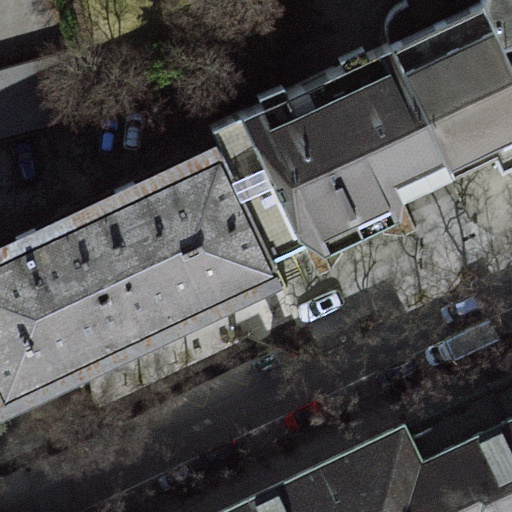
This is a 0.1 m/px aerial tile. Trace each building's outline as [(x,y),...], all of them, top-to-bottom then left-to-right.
[(511,0),(491,0),(492,3),(391,55),(456,189),(511,162),(511,0)] [(64,45),(0,61),(0,139),(78,120),(64,45)] [(391,55),(212,147),(280,280),(456,189),(391,55)] [(212,147),(0,249),(0,421),(280,280),(212,147)] [(511,511),(511,378),(407,423),(432,511),(511,511)] [(221,511),(432,511),(407,423),(221,511)]
